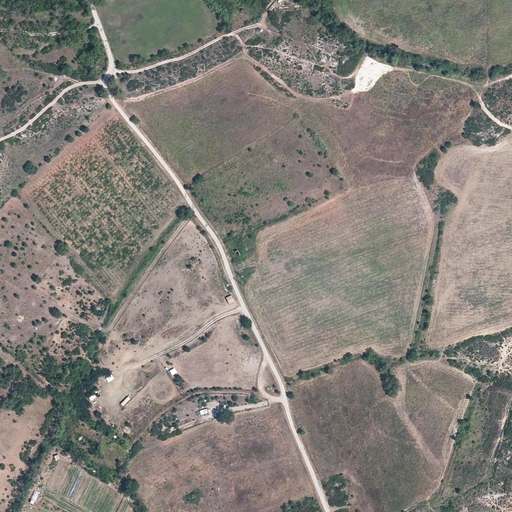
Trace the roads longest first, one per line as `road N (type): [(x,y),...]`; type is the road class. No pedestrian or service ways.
road 1 (track): [(328,511),(281,382),(213,233),(108,93),(111,59),(92,4)]
road 2 (track): [(286,400),(190,394),(128,450)]
road 3 (track): [(0,140),(60,94),(107,75)]
road 4 (track): [(141,367),(174,340),(244,306)]
